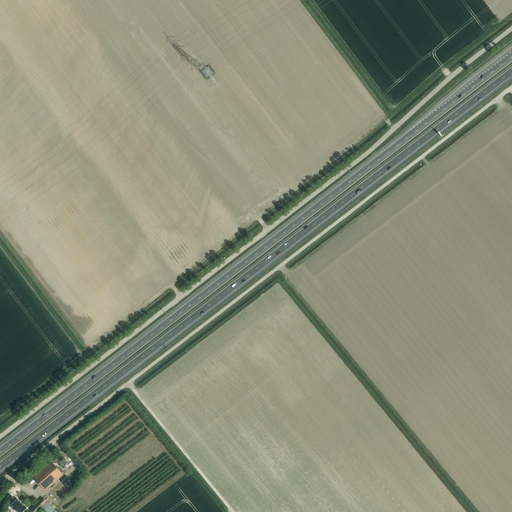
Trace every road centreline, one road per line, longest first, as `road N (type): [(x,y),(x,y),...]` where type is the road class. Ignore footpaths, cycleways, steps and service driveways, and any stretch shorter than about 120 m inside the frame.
road 1 (unclassified): [(0,438),(365,156),(511,29)]
road 2 (motorway): [(511,56),(0,452)]
road 3 (motorway): [(0,466),(511,70)]
road 4 (unclassified): [(0,481),(511,86)]
road 5 (unknown): [(129,382),(230,511)]
